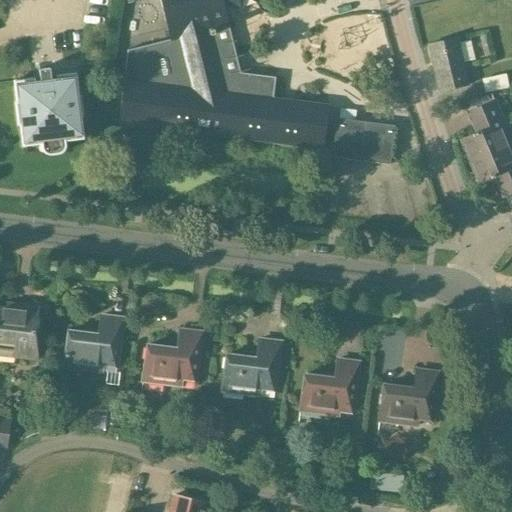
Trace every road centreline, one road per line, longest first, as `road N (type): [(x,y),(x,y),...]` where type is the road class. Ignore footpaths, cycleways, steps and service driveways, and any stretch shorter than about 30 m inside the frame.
road 1 (tertiary): [(455,289),(421,278),(0,227)]
road 2 (residential): [(0,480),(40,448),(97,443),(364,511)]
road 3 (residential): [(474,249),(394,0)]
road 4 (tertiary): [(511,462),(475,309),(455,289)]
